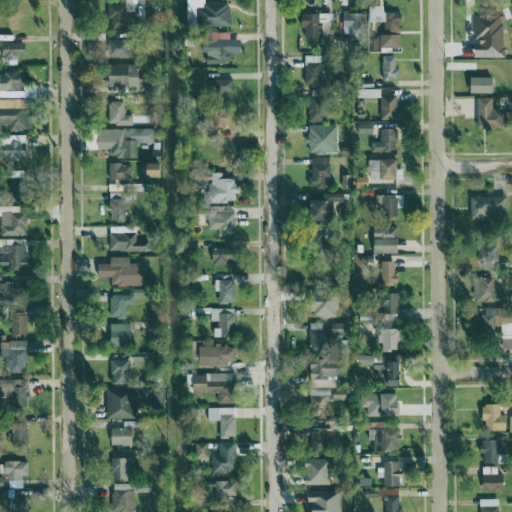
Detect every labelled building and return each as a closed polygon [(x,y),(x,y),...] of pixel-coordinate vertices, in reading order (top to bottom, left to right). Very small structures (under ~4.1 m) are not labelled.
[(187,0),(187,27),(231,27),(230,3),(205,3),(205,0),(187,0)] [(130,4),(108,5),(108,29),(130,28),(130,4)] [(401,13),(384,14),(384,6),(369,6),(369,22),(384,22),(385,31),(401,31),(401,13)] [(3,33),(20,32),(20,21),(24,21),(24,8),(3,9),(3,33)] [(343,12),(342,34),(365,35),(365,13),(343,12)] [(304,13),(303,37),(321,38),(321,35),(331,35),(331,15),(304,13)] [(475,58),(504,58),(503,15),(475,16),(476,41),(475,41),(475,58)] [(230,40),(230,33),(221,33),(222,40),(203,40),(203,52),(207,52),(207,64),(233,64),(233,54),(241,54),(241,40),(230,40)] [(401,48),(401,36),(380,35),(379,39),(370,38),(369,52),(392,53),(392,48),(401,48)] [(128,57),(129,41),(109,40),(108,57),(128,57)] [(2,59),(25,59),(25,43),(2,43),(2,59)] [(324,122),(324,56),(304,56),(304,87),(309,87),(309,122),(324,122)] [(397,56),(382,56),(383,80),(398,79),(397,56)] [(139,65),(110,65),(109,86),(139,87),(139,65)] [(36,99),(37,86),(24,86),(24,74),(0,73),(0,93),(0,94),(0,98),(36,99)] [(470,93),(494,94),(494,78),(470,78),(470,93)] [(233,93),(234,80),(206,79),(205,92),(233,93)] [(358,98),(381,98),(381,89),(358,90),(358,98)] [(397,120),(397,96),(381,96),(381,120),(397,120)] [(494,98),(465,99),(466,116),(477,116),(478,129),(510,128),(510,111),(494,111),(494,98)] [(0,118),(0,129),(29,130),(29,110),(22,110),(22,101),(0,101),(0,118)] [(133,125),(133,115),(125,115),(124,101),(108,101),(109,125),(133,125)] [(230,130),(232,112),(209,108),(206,127),(230,130)] [(373,134),(373,123),(357,123),(357,134),(373,134)] [(337,125),(308,125),(308,154),(337,154),(337,125)] [(98,149),(110,149),(110,158),(137,158),(137,143),(153,144),(153,129),(98,129),(98,149)] [(371,153),(395,152),(395,129),(380,129),(380,142),(371,142),(371,153)] [(0,150),(0,160),(26,159),(25,135),(0,135),(0,150)] [(330,158),(310,158),(310,188),(324,188),(324,177),(329,177),(330,158)] [(370,180),(403,179),(403,169),(397,169),(396,159),(369,160),(370,180)] [(131,164),(109,164),(108,180),(131,181),(131,164)] [(148,178),(162,179),(163,164),(148,164),(148,178)] [(222,173),(209,173),(210,203),(237,203),(236,179),(222,179),(222,173)] [(342,189),(350,189),(350,175),(341,176),(342,189)] [(26,198),(26,178),(10,178),(10,198),(26,198)] [(356,188),(368,188),(369,178),(356,178),(356,188)] [(109,222),(126,222),(127,193),(110,193),(109,222)] [(328,202),(343,202),(343,193),(309,194),(309,221),(328,221),(328,202)] [(403,195),(375,196),(375,216),(398,216),(397,209),(404,209),(403,195)] [(471,219),(506,219),(507,197),(471,197),(471,219)] [(210,230),(218,230),(218,236),(233,237),(234,207),(211,206),(210,230)] [(0,227),(0,234),(25,235),(26,213),(11,212),(11,209),(0,209),(0,227)] [(110,227),(110,252),(150,251),(149,241),(136,241),(136,226),(110,227)] [(374,254),(398,253),(398,226),(374,227),(374,254)] [(479,244),(480,261),(498,260),(498,244),(479,244)] [(26,245),(1,246),(2,256),(0,255),(0,261),(8,262),(9,269),(26,268),(26,245)] [(212,248),(212,264),(236,264),(235,247),(212,248)] [(144,264),(130,264),(130,257),(110,258),(110,264),(99,264),(99,278),(111,277),(111,287),(145,286),(144,264)] [(396,284),(396,262),(382,262),(382,284),(396,284)] [(495,301),(494,277),(473,278),(474,301),(495,301)] [(234,280),(213,280),(214,291),(218,291),(218,303),(234,303),(234,280)] [(25,283),(0,282),(0,297),(25,297),(25,283)] [(398,294),(382,294),(382,313),(398,313),(398,294)] [(111,319),(126,320),(126,306),(134,306),(134,296),(111,295),(111,319)] [(334,316),(335,299),(315,299),(314,315),(334,316)] [(501,348),(511,348),(511,310),(481,309),(480,336),(494,337),(495,327),(502,327),(501,348)] [(10,335),(26,336),(27,314),(11,314),(10,335)] [(218,314),(218,328),(213,328),(213,336),(234,337),(235,314),(218,314)] [(309,352),(333,351),(333,335),(347,335),(347,323),(330,324),(330,330),(323,330),(322,323),(309,323),(309,352)] [(131,324),(110,324),(111,345),(132,345),(131,324)] [(397,352),(398,330),(378,330),(378,344),(383,344),(383,351),(397,352)] [(2,341),(2,371),(26,370),(25,341),(2,341)] [(199,366),(228,367),(228,361),(235,361),(235,346),(199,346),(199,366)] [(133,362),(148,362),(148,353),(133,352),(133,362)] [(359,364),(373,365),(374,356),(359,356),(359,364)] [(386,357),(386,366),(376,367),(377,380),(386,380),(386,387),(401,387),(400,356),(386,357)] [(112,385),(130,384),(129,360),(111,360),(112,385)] [(339,388),(339,360),(310,360),(309,388),(339,388)] [(193,374),(193,393),(218,393),(218,403),(233,403),(233,374),(193,374)] [(0,395),(10,396),(10,407),(28,407),(28,379),(0,379),(0,395)] [(106,418),(134,419),(134,404),(151,404),(151,389),(106,388),(106,418)] [(153,388),(152,406),(164,407),(165,388),(153,388)] [(311,418),(331,418),(330,401),(347,400),(347,389),(310,390),(311,418)] [(367,416),(400,415),(400,393),(361,394),(361,407),(367,406),(367,416)] [(500,405),(484,404),(483,430),(506,431),(506,414),(500,414),(500,405)] [(235,407),(207,408),(208,421),(219,421),(219,439),(235,438),(235,407)] [(111,445),(133,445),(134,421),(123,421),(123,427),(112,427),(111,445)] [(11,445),(27,445),(27,423),(11,424),(11,445)] [(332,429),(310,428),(310,446),(331,447),(332,429)] [(398,428),(368,428),(368,440),(373,440),(373,451),(399,450),(398,428)] [(498,440),(481,439),(480,453),(483,453),(483,463),(498,464),(498,440)] [(208,458),(208,443),(195,443),(196,458),(208,458)] [(211,455),(212,472),(236,472),(235,447),(219,448),(219,455),(211,455)] [(132,458),(113,457),(112,480),(131,481),(132,458)] [(331,485),(332,458),(308,458),(307,484),(331,485)] [(27,461),(4,461),(5,481),(21,481),(21,475),(28,475),(27,461)] [(383,477),(383,486),(399,485),(399,477),(401,477),(401,463),(376,464),(377,477),(383,477)] [(497,466),(482,466),(483,492),(504,491),(503,474),(497,474),(497,466)] [(236,497),(236,481),(208,481),(208,489),(215,489),(215,497),(236,497)] [(112,484),(112,511),(135,511),(134,483),(112,484)] [(136,483),(135,492),(151,492),(151,483),(136,483)] [(398,495),(398,488),(378,488),(378,496),(398,495)] [(341,511),(342,491),(309,490),(308,511),(341,511)] [(15,511),(26,511),(26,496),(16,496),(15,511)] [(401,511),(401,496),(384,497),(384,511),(401,511)] [(479,511),(498,511),(498,498),(479,499),(479,511)]
